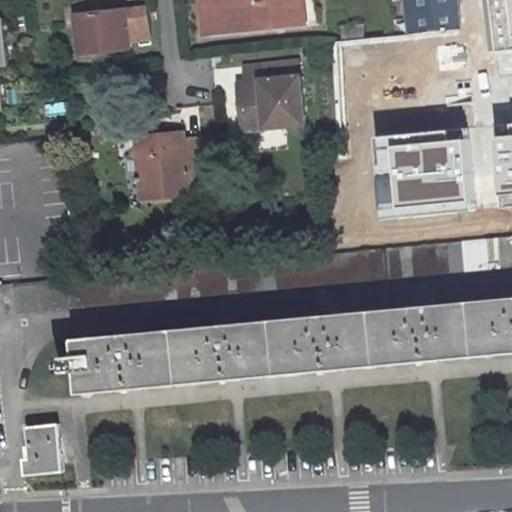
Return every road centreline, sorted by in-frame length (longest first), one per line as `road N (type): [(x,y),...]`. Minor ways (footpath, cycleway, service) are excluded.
road 1 (unknown): [(511,283),(18,332),(3,371),(14,511)]
road 2 (residential): [(253,511),(420,503)]
